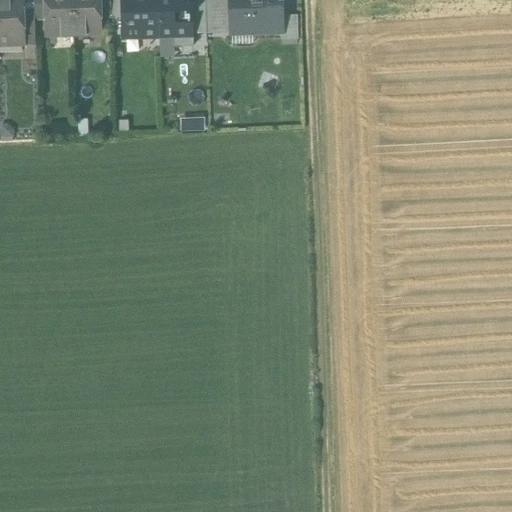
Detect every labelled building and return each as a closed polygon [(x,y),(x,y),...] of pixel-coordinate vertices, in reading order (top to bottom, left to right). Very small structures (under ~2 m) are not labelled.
[(21,0),(0,0),(0,45),(23,45),(22,12),(21,0)] [(33,0),(34,12),(34,19),(46,19),(45,0),(33,0)] [(71,0),(45,0),(46,19),(47,36),(73,35),(71,0)] [(71,0),(73,35),(99,34),(99,18),(98,0),(71,0)] [(98,0),(99,18),(111,17),(110,0),(98,0)] [(122,0),(110,0),(111,17),(111,27),(123,26),(122,0)] [(157,0),(122,0),(123,26),(123,38),(159,37),(157,0)] [(157,0),(159,37),(174,36),(174,48),(193,48),(193,23),(189,23),(189,15),(186,15),(186,12),(191,11),(190,0),(157,0)] [(205,0),(206,34),(232,33),(230,0),(205,0)] [(230,0),(232,33),(281,32),(281,17),(280,5),(275,5),(274,0),(230,0)] [(22,12),(23,45),(35,45),(34,19),(34,12),(22,12)] [(297,16),(281,17),(281,32),(281,41),(298,40),(297,16)]
